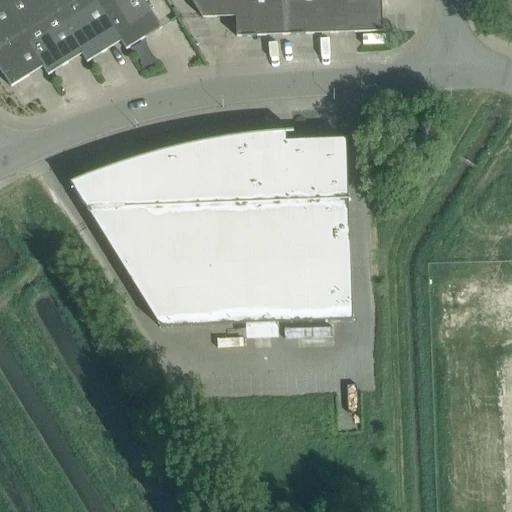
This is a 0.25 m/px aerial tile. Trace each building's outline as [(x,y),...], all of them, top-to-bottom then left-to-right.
[(0,0),(0,48),(23,34),(2,0),(0,0)] [(57,13),(49,0),(2,0),(23,34),(57,13)] [(78,0),(49,0),(57,13),(78,0)] [(121,42),(95,0),(78,0),(57,13),(82,55),(87,63),(121,42)] [(162,29),(144,0),(95,0),(121,42),(126,50),(162,29)] [(190,0),(202,19),(236,17),(237,37),(383,32),(381,0),(190,0)] [(82,55),(57,13),(23,34),(43,68),(48,76),(82,55)] [(43,68),(23,34),(0,48),(0,69),(11,88),(43,68)] [(353,321),(346,139),(286,142),(286,133),(294,133),(294,131),(274,133),(257,134),(242,136),(226,138),(209,141),(200,143),(187,146),(176,148),(164,151),(148,156),(134,160),(111,168),(87,176),(71,183),(161,328),(353,321)]
